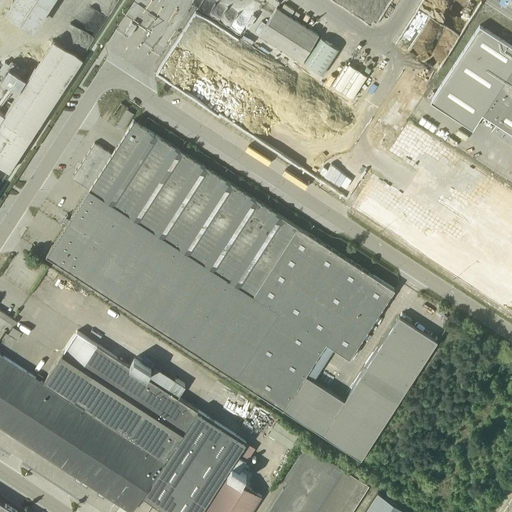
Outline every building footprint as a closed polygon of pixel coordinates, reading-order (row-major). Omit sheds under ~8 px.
[(12,0),(5,10),(34,29),(53,0),(12,0)] [(259,34),(301,61),(319,34),(277,7),(259,34)] [(137,25),(132,21),(125,31),(130,35),(137,25)] [(511,46),(479,25),(430,101),(473,129),(483,113),(496,122),(491,129),(511,142),(511,46)] [(320,37),(304,62),(323,75),(339,49),(320,37)] [(0,164),(3,166),(9,171),(82,59),(52,40),(5,113),(0,110),(0,164)] [(166,56),(156,73),(186,92),(197,74),(166,56)] [(349,64),(348,65),(345,64),(332,85),(342,91),(355,70),(356,68),(349,64)] [(9,66),(1,78),(18,90),(26,78),(9,66)] [(366,76),(355,70),(342,91),(352,98),(366,76)] [(299,226),(143,125),(134,119),(112,153),(95,142),(72,177),(89,188),(254,295),(299,226)] [(372,191),(365,201),(511,296),(511,202),(408,135),(376,184),(373,182),(368,188),(372,191)] [(282,313),(254,295),(89,188),(69,219),(66,217),(64,221),(67,223),(47,254),(240,379),(282,313)] [(394,288),(327,244),(299,226),(254,295),(282,313),(240,379),(307,423),(318,430),(361,458),(438,340),(399,315),(345,399),(340,396),(314,379),(335,347),(350,357),(394,288)] [(0,315),(14,325),(17,321),(2,311),(0,313),(0,315)] [(0,353),(0,425),(132,511),(143,494),(170,511),(200,511),(246,441),(98,344),(85,364),(64,350),(44,382),(0,353)] [(290,448),(299,435),(277,420),(268,433),(290,448)] [(288,480),(267,511),(351,511),(369,485),(356,476),(307,444),(285,478),(288,480)] [(227,473),(202,511),(251,511),(262,496),(227,473)] [(409,511),(378,492),(364,511),(409,511)] [(20,511),(0,499),(0,511),(20,511)] [(511,511),(511,499),(503,511),(511,511)]
